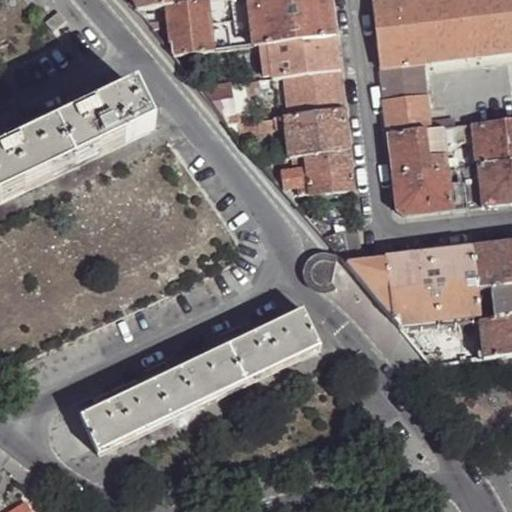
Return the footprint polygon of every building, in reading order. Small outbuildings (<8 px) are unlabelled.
[(129,0),(134,12),(164,8),(167,7),(166,1),(165,0),(129,0)] [(211,2),(212,9),(213,10),(234,8),(233,0),(227,0),(219,1),(211,2)] [(234,12),(248,11),(246,0),(233,0),(234,8),(234,12)] [(267,46),(334,37),(330,0),(246,0),(248,11),(251,36),(252,47),(267,46)] [(511,0),(371,0),(380,68),(437,61),(511,52),(511,0)] [(170,50),(172,58),(212,53),(207,11),(206,3),(180,6),(167,7),(164,8),(166,23),(167,34),(170,50)] [(224,51),(232,51),(252,47),(251,36),(222,40),(224,51)] [(284,79),(338,72),(334,37),(267,46),(272,80),(284,79)] [(219,53),(220,60),(220,62),(234,61),(232,51),(224,51),(219,53)] [(172,58),(178,66),(220,60),(219,53),(212,53),(172,58)] [(380,68),(387,138),(445,130),(437,61),(380,68)] [(288,118),(343,111),(338,72),(284,79),(288,118)] [(196,90),(225,127),(238,125),(238,115),(249,114),(247,99),(261,96),(259,81),(196,90)] [(153,130),(134,91),(112,101),(90,111),(77,117),(59,126),(78,168),(149,135),(148,132),(153,130)] [(90,111),(112,101),(108,93),(86,103),(90,111)] [(77,117),(90,111),(86,103),(74,109),(77,117)] [(288,159),(290,160),(303,157),(348,152),(343,111),(288,118),(284,120),(288,159)] [(253,123),(257,123),(268,121),(267,113),(253,116),(253,123)] [(257,123),(258,133),(277,131),(275,121),(268,121),(257,123)] [(225,127),(233,136),(258,133),(257,123),(253,123),(238,125),(225,127)] [(476,168),(511,163),(511,123),(472,127),(473,142),(476,168)] [(1,152),(0,153),(0,158),(18,197),(78,168),(59,126),(36,136),(15,146),(1,152)] [(462,128),(463,136),(464,143),(473,142),(472,127),(462,128)] [(387,138),(392,178),(446,172),(455,171),(454,160),(446,161),(443,141),(458,139),(458,137),(463,136),(462,128),(445,130),(387,138)] [(11,139),(15,146),(36,136),(32,129),(11,139)] [(0,143),(0,150),(1,152),(15,146),(11,139),(0,143)] [(307,197),(352,192),(348,152),(303,157),(304,170),(307,197)] [(0,205),(18,197),(0,158),(0,205)] [(255,163),(262,169),(290,166),(290,160),(288,159),(255,163)] [(466,198),(467,211),(511,206),(511,163),(476,168),(462,169),(463,176),(466,198)] [(279,174),(281,191),(295,189),(296,198),(307,197),(304,170),(279,174)] [(402,218),(452,213),(450,199),(446,172),(392,178),(396,214),(402,218)] [(452,213),(467,211),(466,198),(450,199),(452,213)] [(346,265),(361,262),(357,230),(351,231),(345,232),(339,232),(321,236),(346,265)] [(490,289),(511,286),(511,244),(470,250),(475,292),(477,292),(490,291),(490,289)] [(470,250),(430,254),(438,324),(477,319),(479,318),(477,292),(475,292),(470,250)] [(414,256),(384,260),(390,317),(399,328),(432,324),(438,324),(430,254),(414,256)] [(390,317),(384,260),(361,262),(346,265),(390,317)] [(332,264),(322,262),(316,264),(312,268),(310,275),(311,282),(314,286),(320,288),(325,288),(330,286),(334,265),(335,262),(332,262),(332,264)] [(494,322),(511,319),(511,286),(490,289),(490,291),(494,321),(494,322)] [(265,329),(287,319),(283,311),(262,321),(265,329)] [(321,351),(303,312),(287,319),(265,329),(252,335),(231,345),(249,385),(321,351)] [(482,360),(511,356),(511,319),(494,322),(494,321),(478,323),(482,360)] [(252,335),(265,329),(262,321),(248,327),(252,335)] [(432,366),(438,365),(432,324),(399,328),(432,366)] [(159,378),(178,418),(249,385),(231,345),(211,354),(191,364),(177,371),(159,378)] [(187,356),(191,364),(211,354),(208,347),(187,356)] [(173,363),(177,371),(191,364),(187,356),(173,363)] [(103,405),(80,416),(100,456),(178,418),(159,378),(138,389),(116,399),(103,405)] [(113,392),(116,399),(138,389),(134,380),(112,390),(113,392)] [(100,398),(103,405),(116,399),(113,392),(100,398)]
